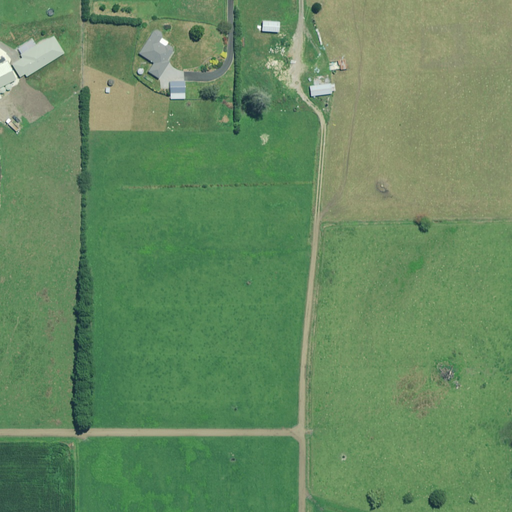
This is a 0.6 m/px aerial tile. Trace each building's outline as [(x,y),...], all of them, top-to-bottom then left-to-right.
[(279,23),(262,22),(262,32),(278,33),(279,23)] [(167,44),(169,42),(154,32),(139,54),(153,63),(147,72),(157,79),(169,62),(167,60),(174,49),(167,44)] [(64,54),(53,36),(21,56),(23,58),(12,65),(20,78),(25,75),(26,77),(64,54)] [(340,71),(339,61),(331,62),(333,72),(340,71)] [(184,100),(184,82),(170,82),(170,99),(184,100)] [(335,92),(334,85),(309,86),(310,96),(331,95),(331,92),(335,92)]
